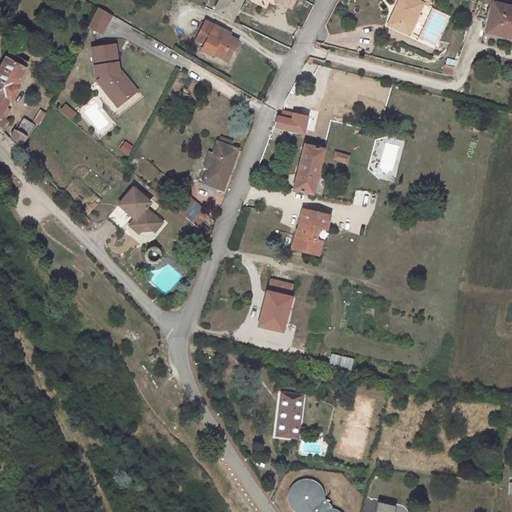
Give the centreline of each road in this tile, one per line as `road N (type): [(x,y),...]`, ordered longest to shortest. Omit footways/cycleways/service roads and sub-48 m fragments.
road 1 (residential): [(178,347),(167,323),(0,147)]
road 2 (residential): [(265,113),(178,347)]
road 3 (track): [(0,300),(103,511)]
road 4 (residential): [(271,511),(178,347)]
road 5 (residential): [(265,113),(155,46)]
road 6 (residential): [(323,0),(265,113)]
